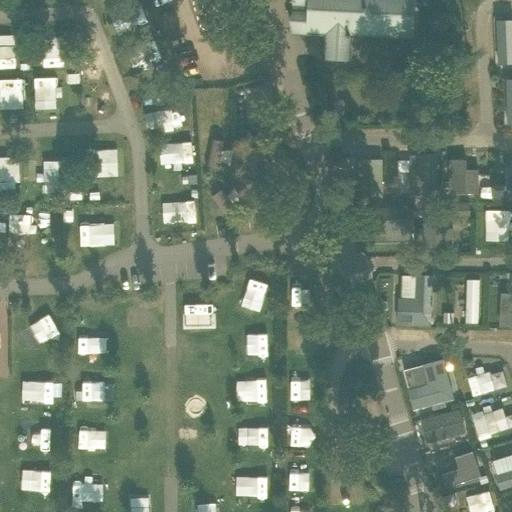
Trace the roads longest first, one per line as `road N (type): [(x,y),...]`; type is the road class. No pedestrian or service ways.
road 1 (unknown): [(362,511),(311,385)]
road 2 (unknown): [(311,385),(264,511)]
